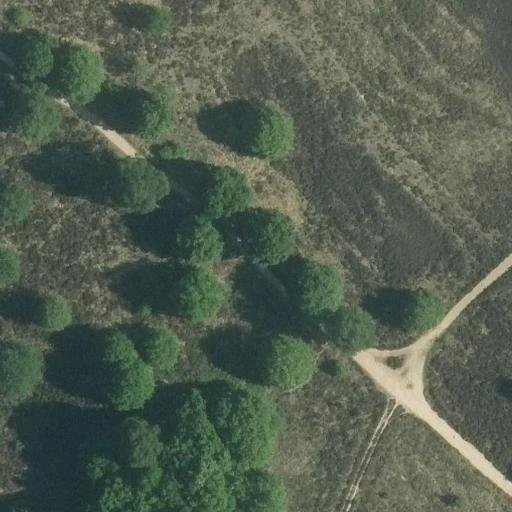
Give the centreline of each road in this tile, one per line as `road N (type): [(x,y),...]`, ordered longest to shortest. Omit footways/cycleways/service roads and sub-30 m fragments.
road 1 (track): [(390,378),(111,130),(0,53)]
road 2 (track): [(511,261),(390,378)]
road 3 (track): [(511,486),(399,386)]
road 4 (track): [(344,511),(399,386)]
